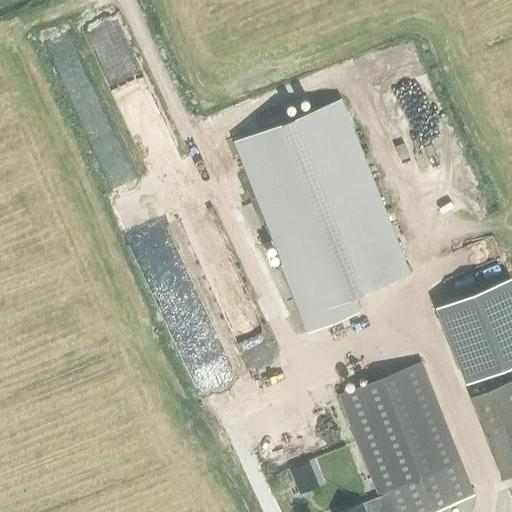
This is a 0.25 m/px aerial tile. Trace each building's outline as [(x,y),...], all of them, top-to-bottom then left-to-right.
[(235,142),(243,161),(284,265),(279,267),(306,333),(357,313),(350,296),(404,275),(335,102),(235,142)] [(436,307),(465,383),(511,365),(511,283),(510,278),(436,307)] [(338,396),(379,497),(342,511),(432,511),(474,495),(420,362),(338,396)] [(511,424),(486,434),(504,479),(511,475),(511,424)] [(289,470),(294,483),(315,475),(309,462),(289,470)]
